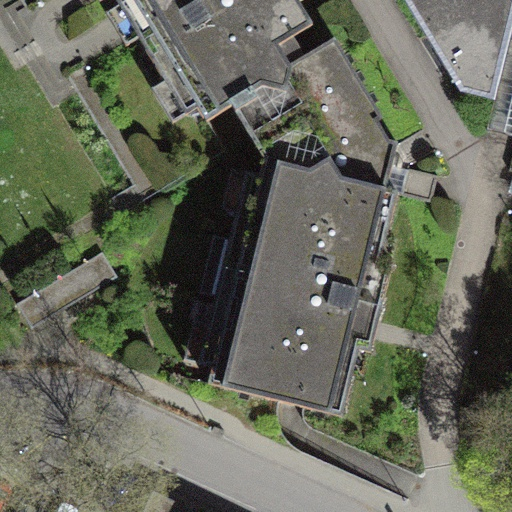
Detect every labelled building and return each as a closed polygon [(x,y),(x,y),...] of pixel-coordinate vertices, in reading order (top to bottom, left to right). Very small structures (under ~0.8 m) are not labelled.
[(192,127),(232,107),(289,66),(274,46),(309,25),(294,0),(118,0),(192,127)] [(511,0),(405,0),(460,91),(493,99),(511,20),(511,0)] [(257,156),(226,268),(365,300),(405,147),(335,39),(289,66),(232,107),(257,156)] [(336,417),(365,300),(226,268),(195,375),(336,417)] [(193,511),(154,492),(144,511),(193,511)]
